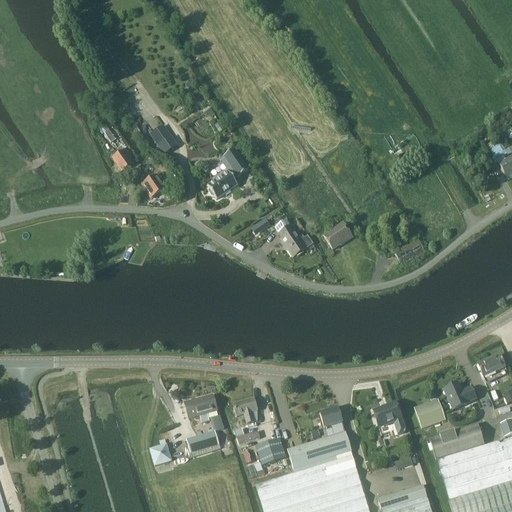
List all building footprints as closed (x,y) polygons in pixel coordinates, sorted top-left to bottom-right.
[(163,126),(149,135),(163,156),(177,147),(163,126)] [(106,127),(100,131),(102,134),(103,134),(110,144),(115,140),(106,127)] [(511,173),(511,151),(511,152),(511,154),(511,158),(505,162),(504,160),(511,156),(504,143),(491,150),(506,177),(511,173)] [(411,145),(394,154),(396,159),(413,149),(411,145)] [(214,197),(216,200),(236,186),(233,180),(237,177),(237,178),(247,171),(233,151),(223,157),(230,167),(213,179),(214,182),(207,187),(209,189),(208,192),(211,197),(214,197)] [(123,152),(112,160),(121,173),(132,165),(123,152)] [(156,176),(142,186),(151,200),(165,191),(156,176)] [(265,219),(251,229),(255,236),(269,226),(265,219)] [(298,239),(290,227),(284,219),(274,226),(282,240),(281,241),(292,258),(312,245),(307,237),(304,240),(302,237),(298,239)] [(343,225),(323,238),(332,251),(351,239),(343,225)] [(400,266),(425,255),(418,240),(394,251),(400,266)] [(499,357),(477,367),(483,380),(505,370),(499,357)] [(443,391),(452,411),(467,405),(466,404),(476,400),(471,389),(461,393),(458,385),(443,391)] [(204,399),(184,405),(188,421),(196,419),(200,418),(201,424),(209,422),(208,420),(218,417),(217,414),(212,397),(204,399)] [(258,423),(257,413),(253,400),(233,406),(237,419),(243,417),(246,426),(258,423)] [(421,430),(445,421),(438,401),(414,410),(421,430)] [(379,430),(393,425),(397,437),(404,435),(404,434),(406,433),(403,423),(402,424),(395,404),(386,407),(386,408),(373,412),(379,430)] [(324,431),(342,425),(337,409),(319,415),(324,431)] [(504,439),(511,436),(511,422),(500,426),(504,439)] [(240,432),(237,423),(231,425),(236,438),(241,436),(257,432),(256,428),(240,432)] [(477,426),(429,441),(436,462),(451,511),(511,511),(511,440),(499,445),(498,442),(484,447),(477,426)] [(214,433),(186,441),(191,459),(220,451),(214,433)] [(351,456),(344,433),(287,451),(294,474),(351,456)] [(261,468),(285,461),(280,444),(256,451),(261,468)] [(172,463),(171,461),(166,445),(149,450),(154,468),(172,463)] [(368,511),(352,457),(256,486),(263,511),(368,511)] [(397,471),(412,466),(410,459),(395,464),(397,471)] [(381,511),(385,511),(427,499),(423,487),(378,501),(381,511)] [(430,511),(427,499),(385,511),(430,511)]
